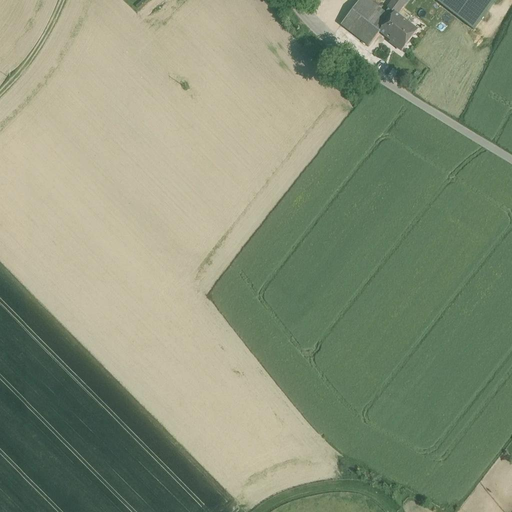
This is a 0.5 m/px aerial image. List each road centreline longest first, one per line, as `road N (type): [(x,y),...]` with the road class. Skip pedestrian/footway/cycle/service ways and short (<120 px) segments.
road 1 (unclassified): [(511,159),(359,64),(292,0)]
road 2 (track): [(393,511),(365,491),(328,488),(265,511)]
